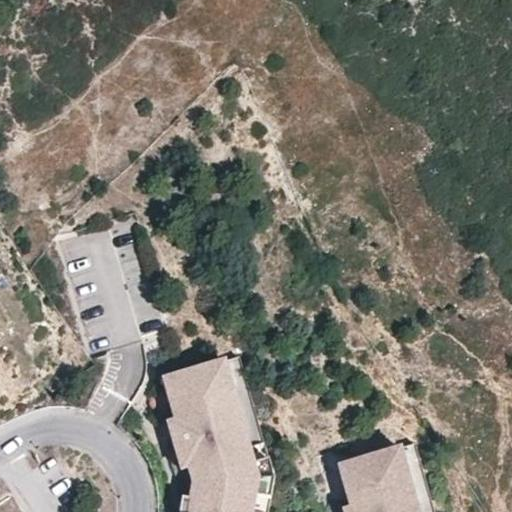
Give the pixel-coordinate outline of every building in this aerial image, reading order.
[(227,387),(219,361),(204,365),(211,392),(227,387)] [(250,464),(227,387),(211,392),(204,365),(171,375),(179,402),(166,406),(170,421),(175,437),(168,439),(172,453),(180,452),(184,468),(189,483),(255,479),(250,464)] [(179,402),(171,375),(158,379),(166,406),(179,402)] [(175,437),(170,421),(163,423),(168,439),(175,437)] [(405,474),(398,448),(387,451),(394,477),(405,474)] [(415,511),(405,474),(394,477),(387,451),(348,461),(355,488),(343,490),(348,508),(348,511),(415,511)] [(271,478),(265,459),(250,464),(255,479),(271,478)] [(355,488),(348,461),(336,464),(343,490),(355,488)] [(267,498),(271,478),(255,479),(252,495),(267,498)] [(248,511),(252,495),(255,479),(189,483),(186,499),(183,511),(248,511)] [(183,511),(186,499),(178,498),(176,511),(183,511)]
